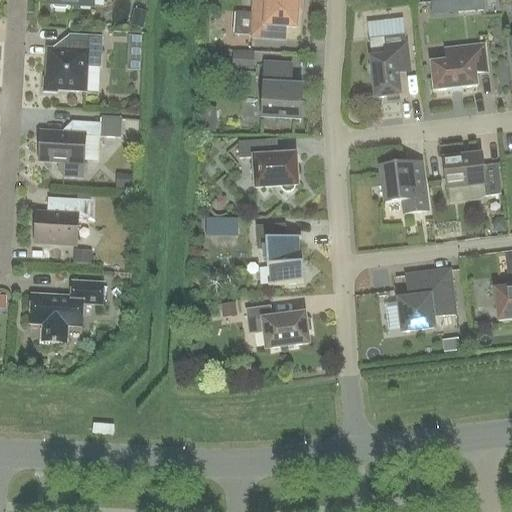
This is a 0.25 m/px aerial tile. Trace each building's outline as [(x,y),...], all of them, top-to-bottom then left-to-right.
[(48,0),(48,5),(54,5),(56,9),(67,10),(69,6),(95,8),(94,0),(48,0)] [(253,37),(253,38),(287,41),(287,29),(297,29),(299,0),(255,0),(254,14),(253,37)] [(484,13),(483,0),(480,0),(457,2),(458,15),(484,13)] [(59,92),(87,93),(89,68),(102,69),(104,38),(70,36),(69,51),(49,50),(47,79),(44,79),(44,93),(58,94),(59,92)] [(130,39),(130,51),(142,52),(142,39),(130,39)] [(407,45),(385,48),(384,40),(370,42),(372,60),(377,99),(401,97),(398,70),(410,69),(407,45)] [(477,75),(489,74),(486,46),(446,51),(447,62),(431,64),(435,93),(478,88),(477,75)] [(254,71),(255,54),(234,53),(233,70),(254,71)] [(293,67),(265,65),(263,117),(302,119),(304,87),(292,87),(293,67)] [(41,134),(40,161),(60,162),(59,174),(65,181),(84,182),(87,137),(102,138),(122,139),(123,120),(103,119),(102,125),(74,123),(73,136),(63,135),(63,136),(60,136),(41,134)] [(299,186),(297,156),(269,158),(268,142),(239,143),(240,160),(254,159),(256,189),(282,187),(284,191),(287,193),(291,193),(294,191),(295,187),(299,186)] [(484,168),(482,157),(444,161),(448,190),(485,186),(486,198),(502,196),(499,166),(484,168)] [(428,213),(422,164),(382,169),(386,205),(404,202),(406,215),(428,213)] [(48,215),(37,215),(35,244),(78,247),(80,218),(91,219),(92,202),(49,200),(48,215)] [(497,221),(494,226),(495,232),(505,231),(504,221),(497,221)] [(305,285),(302,239),(288,240),(287,226),(257,228),(259,252),(267,251),(269,287),(305,285)] [(77,254),(76,265),(92,266),(92,254),(77,254)] [(410,300),(399,301),(403,333),(435,329),(434,319),(456,316),(451,272),(407,277),(410,300)] [(72,298),(33,296),(31,325),(44,326),(43,330),(41,330),(40,346),(51,346),(51,344),(68,345),(69,327),(83,328),(84,305),(104,306),(105,285),(73,283),(72,298)] [(511,288),(496,291),(499,323),(511,321),(511,288)] [(237,305),(223,307),(225,319),(238,317),(237,305)] [(264,322),(267,351),(309,345),(308,334),(312,331),(311,321),(306,319),(306,315),(273,319),(271,308),(247,311),(249,323),(264,322)] [(459,340),(443,342),(445,354),(461,352),(459,340)]
